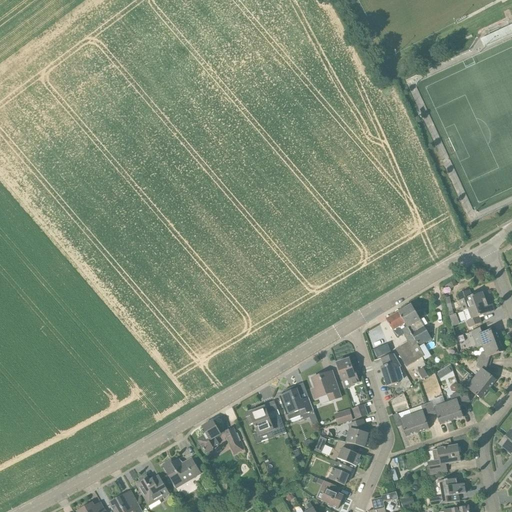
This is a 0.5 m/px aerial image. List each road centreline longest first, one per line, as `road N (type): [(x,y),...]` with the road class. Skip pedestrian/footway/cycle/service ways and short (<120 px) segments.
road 1 (tertiary): [(25,511),(352,323)]
road 2 (residential): [(360,511),(384,433),(352,323)]
road 3 (tertiary): [(352,323),(487,243)]
